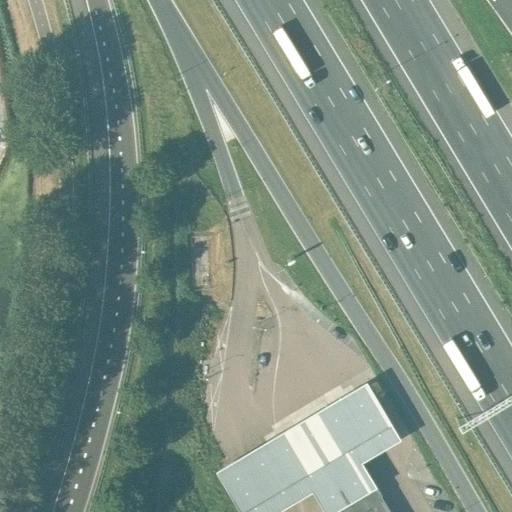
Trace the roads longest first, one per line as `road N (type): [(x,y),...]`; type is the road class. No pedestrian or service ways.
road 1 (motorway): [(101,0),(125,118),(128,267),(120,343),(75,511)]
road 2 (motorway): [(266,0),(511,406)]
road 3 (motorway): [(511,181),(402,0)]
